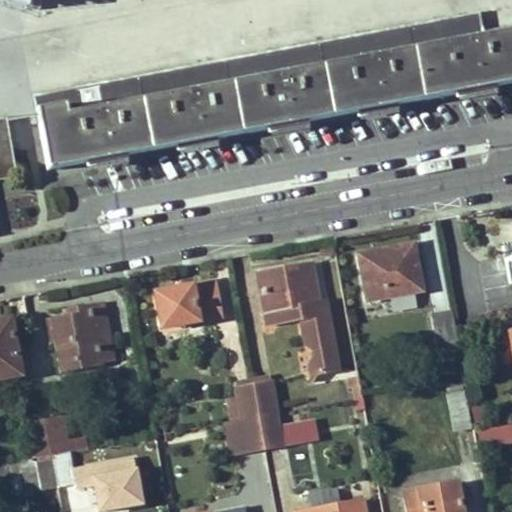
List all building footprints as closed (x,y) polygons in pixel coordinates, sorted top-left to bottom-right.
[(64,104),(35,110),(46,169),(511,82),(511,29),(65,113),(64,104)] [(0,178),(14,176),(5,122),(0,122),(0,178)] [(403,252),(404,259),(416,257),(414,246),(384,251),(385,255),(403,252)] [(511,249),(503,251),(506,278),(511,277),(511,249)] [(422,291),(416,257),(404,259),(403,252),(385,255),(384,251),(360,255),(369,300),(422,291)] [(260,274),(267,314),(301,307),(304,320),(308,343),(317,351),(320,351),(324,374),(340,371),(328,303),(317,304),(311,265),(260,274)] [(164,328),(222,318),(215,283),(158,293),(164,328)] [(105,366),(104,364),(98,327),(109,326),(105,303),(77,308),(78,314),(68,316),(52,319),(62,373),(105,366)] [(304,320),(301,307),(267,314),(270,326),(304,320)] [(68,316),(78,314),(77,308),(67,309),(68,316)] [(432,315),(439,350),(457,347),(450,311),(432,315)] [(489,321),(461,326),(464,344),(487,339),(491,333),(489,321)] [(0,380),(21,377),(12,325),(0,327),(0,380)] [(109,326),(98,327),(104,364),(116,362),(109,326)] [(511,334),(501,336),(490,353),(507,364),(511,362),(511,334)] [(324,374),(320,351),(317,351),(313,365),(314,375),(324,374)] [(260,416),(278,413),(273,382),(255,385),(260,416)] [(255,385),(239,388),(240,399),(244,419),(260,416),(255,385)] [(361,385),(352,386),(354,398),(363,397),(361,385)] [(448,394),(455,430),(472,427),(466,391),(448,394)] [(244,419),(240,399),(230,400),(233,421),(244,419)] [(266,448),(284,445),(278,413),(260,416),(266,448)] [(266,448),(260,416),(244,419),(233,421),(228,422),(233,454),(266,448)] [(68,440),(64,417),(48,420),(54,455),(71,452),(88,448),(86,437),(68,440)] [(48,420),(31,423),(37,458),(54,455),(48,420)] [(481,447),(511,440),(511,424),(479,430),(481,447)] [(156,435),(110,444),(112,456),(140,451),(139,445),(157,442),(156,435)] [(77,484),(71,452),(54,455),(60,487),(77,484)] [(37,458),(43,490),(60,487),(54,455),(37,458)] [(37,458),(22,461),(24,471),(28,492),(43,490),(37,458)] [(0,465),(0,475),(24,471),(22,461),(0,465)] [(462,511),(456,481),(405,491),(409,511),(462,511)] [(366,511),(365,501),(308,511),(366,511)]
